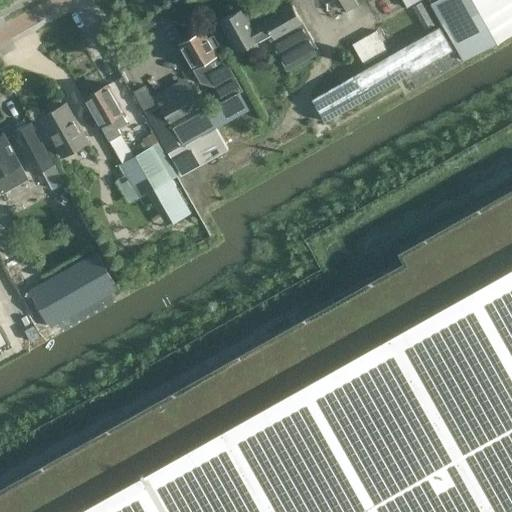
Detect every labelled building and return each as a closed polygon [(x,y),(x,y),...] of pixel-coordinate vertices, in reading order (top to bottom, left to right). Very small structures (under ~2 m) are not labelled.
[(325,0),(326,2),(328,0),(339,0),(346,12),(358,5),(355,0),(325,0)] [(511,0),(435,0),(430,3),(462,60),(511,31),(511,0)] [(219,20),(237,53),(270,34),(271,37),(268,38),(286,71),(318,53),(291,3),(251,25),(241,8),(219,20)] [(346,79),(312,99),(325,121),(453,49),(440,27),(358,73),(346,79)] [(228,149),(216,128),(248,110),(238,93),(242,91),(220,52),(216,54),(214,50),(202,30),(179,43),(181,47),(177,49),(183,58),(186,56),(192,67),(191,67),(195,74),(198,72),(213,75),(216,81),(214,82),(223,99),(207,107),(194,83),(158,103),(158,104),(143,112),(181,175),(228,149)] [(376,30),(352,44),(364,64),(388,51),(376,30)] [(83,97),(107,138),(108,140),(118,134),(114,129),(124,123),(118,114),(120,113),(103,86),(83,97)] [(39,117),(62,157),(88,143),(65,103),(39,117)] [(63,183),(30,121),(10,132),(33,175),(41,170),(51,189),(63,183)] [(27,179),(2,133),(0,134),(0,191),(1,194),(27,179)] [(154,133),(142,139),(147,147),(159,141),(154,133)] [(151,145),(146,148),(119,164),(138,197),(170,179),(151,145)] [(0,511),(511,511),(511,184),(398,249),(403,258),(279,328),(262,338),(201,372),(0,484),(0,511)] [(118,288),(98,252),(97,251),(24,293),(45,330),(118,288)] [(0,325),(0,347),(9,342),(0,325)]
